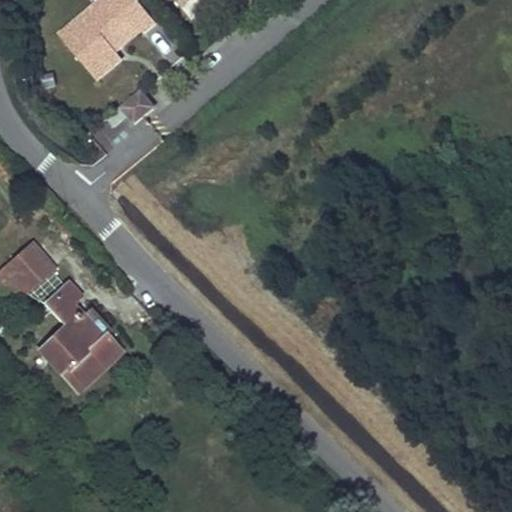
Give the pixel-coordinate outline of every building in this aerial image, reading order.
[(95,0),(60,29),(97,74),(123,53),(117,45),(111,38),(117,33),(123,40),(142,24),(145,27),(157,17),(143,0),(95,0)] [(111,38),(117,45),(123,40),(117,33),(111,38)] [(143,91),(121,108),(134,124),(156,108),(143,91)] [(121,108),(108,119),(115,128),(128,117),(121,108)] [(51,269),(31,245),(0,271),(0,293),(10,306),(51,269)] [(60,330),(37,352),(76,394),(120,355),(103,337),(110,332),(90,310),(82,318),(70,305),(79,299),(68,284),(44,306),(60,330)]
